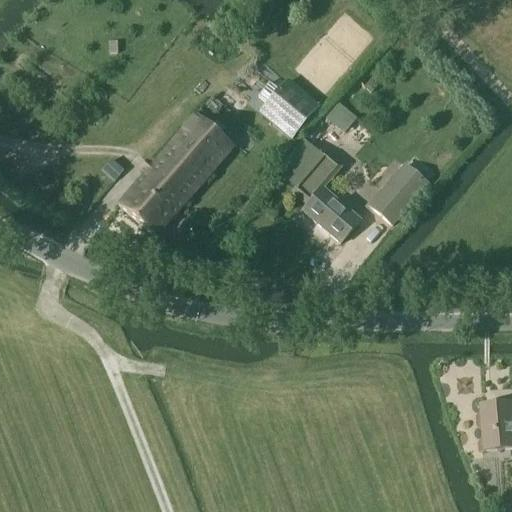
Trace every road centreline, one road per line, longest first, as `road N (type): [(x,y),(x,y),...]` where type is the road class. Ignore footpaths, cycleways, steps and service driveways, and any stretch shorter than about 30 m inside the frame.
road 1 (unclassified): [(511,322),(229,315),(158,300),(0,228)]
road 2 (track): [(163,511),(102,350),(44,308),(63,259)]
road 3 (track): [(511,104),(415,0)]
